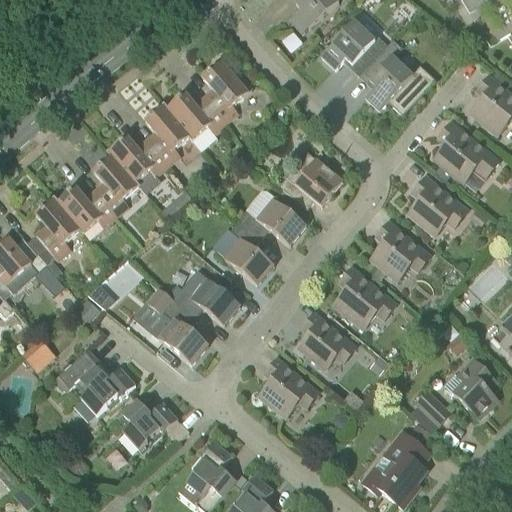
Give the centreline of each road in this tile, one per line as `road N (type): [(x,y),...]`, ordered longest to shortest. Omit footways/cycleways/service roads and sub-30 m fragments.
road 1 (residential): [(206,403),(379,176)]
road 2 (secondary): [(0,152),(198,0)]
road 3 (residential): [(379,176),(214,0)]
road 4 (residential): [(339,511),(206,403)]
road 5 (residential): [(379,176),(466,73)]
road 6 (residential): [(206,403),(103,324)]
